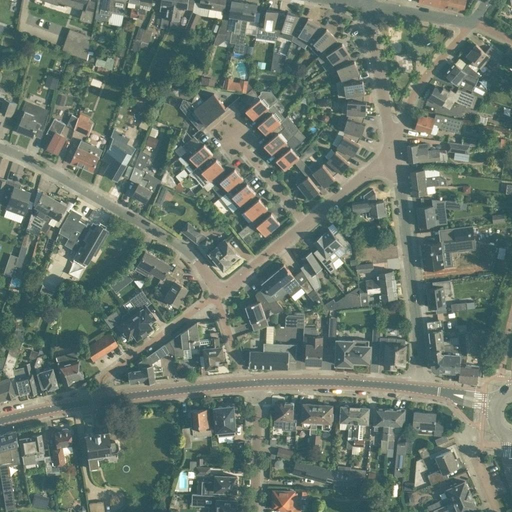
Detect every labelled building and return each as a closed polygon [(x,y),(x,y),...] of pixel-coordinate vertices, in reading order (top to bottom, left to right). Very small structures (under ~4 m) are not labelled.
[(50,0),(59,3),(60,0),(84,8),(81,16),(92,20),(95,1),(91,0),(50,0)] [(124,15),(127,0),(126,0),(101,0),(100,13),(111,15),(112,12),(124,15)] [(126,0),(127,0),(129,1),(128,6),(132,7),(131,16),(137,17),(140,0),(126,0)] [(146,9),(150,10),(152,5),(152,0),(140,0),(137,17),(144,18),(146,9)] [(167,28),(169,19),(172,19),(175,0),(161,0),(160,10),(166,11),(165,18),(162,17),(161,27),(167,28)] [(175,0),(172,19),(180,20),(182,7),(193,9),(194,9),(195,2),(195,0),(175,0)] [(201,0),(200,6),(210,8),(208,16),(222,19),(223,10),(224,10),(225,0),(201,0)] [(230,42),(236,43),(239,32),(240,33),(245,2),(232,0),(229,16),(237,17),(235,31),(232,31),(230,42)] [(439,0),(438,6),(464,12),(466,0),(439,0)] [(239,32),(236,43),(233,51),(244,53),(246,45),(244,44),(248,19),(255,20),(256,14),(258,4),(245,2),(240,33),(239,32)] [(260,11),(258,27),(257,27),(256,37),(275,40),(276,35),(276,29),(277,29),(277,27),(280,12),(280,11),(267,9),(266,12),(260,11)] [(280,12),(277,27),(294,33),(300,17),(300,16),(288,11),(287,14),(280,12)] [(200,15),(199,14),(193,12),(185,29),(193,32),(200,15)] [(307,21),(300,17),(294,33),(292,40),(305,48),(307,44),(309,41),(310,41),(319,25),(308,18),(307,21)] [(228,20),(223,19),(217,33),(225,34),(226,34),(228,20)] [(309,41),(307,44),(319,56),(325,50),(336,38),(327,29),(325,31),(319,25),(310,41),(309,41)] [(142,41),(143,40),(142,40),(146,30),(139,27),(132,49),(138,51),(142,41)] [(87,59),(91,36),(88,35),(70,28),(63,48),(62,50),(87,59)] [(142,41),(148,43),(152,32),(146,30),(142,40),(143,40),(142,41)] [(336,38),(325,50),(334,64),(336,63),(349,55),(350,54),(343,43),(340,45),(336,38)] [(493,68),(496,64),(502,57),(490,46),(485,52),(476,44),(467,55),(481,67),(485,62),(493,68)] [(124,56),(125,50),(118,48),(116,54),(124,56)] [(342,80),(344,79),(359,73),(355,61),(352,62),(349,55),(336,63),(337,67),(342,80)] [(106,61),(104,66),(112,70),(114,59),(108,57),(106,61)] [(170,61),(157,57),(154,66),(166,71),(170,61)] [(460,57),(455,62),(462,68),(466,64),(460,57)] [(511,64),(511,61),(507,57),(502,63),(509,68),(511,64)] [(284,64),(279,62),(272,60),(271,71),(281,73),(284,64)] [(202,74),(205,64),(197,61),(193,72),(202,74)] [(266,62),(258,61),(257,69),(265,70),(266,62)] [(445,74),(453,81),(457,85),(458,84),(472,91),(474,86),(478,79),(480,75),(476,71),(468,65),(463,70),(455,63),(445,74)] [(289,74),(292,68),(287,65),(284,71),(289,74)] [(50,70),(47,81),(57,84),(61,73),(50,70)] [(360,81),(359,73),(344,79),(345,83),(346,96),(349,96),(364,94),(365,94),(363,81),(360,81)] [(215,79),(202,77),(200,86),(214,88),(215,79)] [(233,79),(225,77),(224,89),(246,92),(248,81),(240,79),(239,82),(233,81),(233,79)] [(177,91),(178,88),(172,85),(171,85),(169,92),(176,94),(177,91)] [(459,103),(473,108),(476,99),(478,95),(457,88),(455,92),(450,89),(449,91),(443,87),(442,89),(435,85),(429,97),(442,105),(450,110),(455,101),(459,103)] [(245,103),(257,93),(253,88),(241,98),(245,103)] [(183,89),(181,92),(180,96),(192,101),(195,93),(183,89)] [(257,93),(245,103),(248,107),(246,109),(255,119),(257,118),(269,108),(274,104),(278,100),(276,99),(277,98),(271,91),(262,91),(261,91),(260,94),(259,95),(257,93)] [(206,124),(216,116),(204,101),(197,92),(191,105),(206,123),(205,124),(206,124)] [(315,100),(313,92),(307,93),(310,102),(315,100)] [(214,93),(204,101),(216,116),(227,107),(226,106),(226,107),(214,93)] [(66,96),(58,94),(56,101),(64,103),(66,96)] [(364,101),(364,94),(349,96),(348,102),(345,102),(342,105),(341,113),(347,113),(347,114),(349,114),(365,115),(366,115),(367,102),(364,101)] [(0,127),(5,113),(12,116),(17,103),(4,98),(2,104),(0,102),(0,127)] [(43,130),(38,129),(41,123),(43,124),(48,110),(27,102),(23,111),(25,111),(23,115),(17,130),(18,130),(23,132),(33,136),(34,135),(41,137),(43,130)] [(121,103),(112,132),(125,136),(134,107),(121,103)] [(285,118),(274,104),(269,108),(257,118),(261,122),(258,124),(267,134),(269,132),(281,122),(285,118)] [(439,127),(459,132),(460,131),(462,121),(463,120),(436,113),(435,118),(427,115),(427,117),(419,115),(415,128),(430,133),(435,134),(437,133),(439,127)] [(67,125),(74,128),(78,118),(72,114),(67,125)] [(363,122),(365,115),(349,114),(348,118),(344,130),(346,131),(361,136),(362,136),(366,123),(363,122)] [(294,135),(287,126),(293,121),(288,115),(285,118),(281,122),(269,132),(273,137),(265,144),(273,154),(275,152),(287,142),(294,135)] [(79,117),(78,118),(74,128),(74,129),(84,134),(89,136),(93,123),(88,121),(79,117)] [(66,124),(56,118),(48,133),(49,133),(54,135),(48,147),(58,153),(62,144),(66,136),(61,133),(66,124)] [(131,119),(126,133),(131,135),(136,120),(131,119)] [(108,140),(112,130),(94,124),(91,133),(108,140)] [(357,142),(361,136),(346,131),(344,135),(337,146),(339,147),(353,155),(354,155),(360,144),(357,142)] [(155,137),(149,135),(145,144),(152,146),(155,137)] [(287,142),(275,152),(279,157),(277,159),(285,169),(294,162),(299,157),(293,149),(301,142),(294,135),(287,142)] [(181,155),(198,141),(194,136),(182,146),(186,151),(181,155)] [(462,144),(470,145),(471,137),(463,136),(462,144)] [(110,148),(103,159),(110,163),(104,172),(117,180),(127,164),(135,150),(114,137),(113,138),(110,147),(110,148)] [(75,152),(71,162),(93,172),(97,162),(100,156),(103,149),(81,139),(78,146),(77,148),(75,152)] [(193,170),(211,156),(213,154),(204,144),(202,146),(198,141),(181,155),(193,170)] [(448,151),(455,152),(469,154),(470,145),(449,142),(448,151)] [(407,162),(420,160),(420,163),(440,160),(439,149),(428,150),(428,144),(427,144),(426,143),(405,146),(407,162)] [(327,160),(339,171),(341,173),(350,163),(348,161),(353,155),(339,147),(327,160)] [(160,182),(161,180),(147,171),(146,172),(142,170),(150,155),(141,149),(132,172),(130,178),(139,184),(133,194),(146,202),(151,194),(153,191),(155,192),(157,193),(160,182)] [(304,161),(308,158),(303,152),(300,157),(304,161)] [(214,161),(211,156),(193,170),(189,173),(197,178),(204,172),(211,181),(223,171),(225,169),(217,159),(214,161)] [(300,157),(299,157),(294,162),(301,169),(306,164),(304,161),(300,157)] [(333,176),(339,171),(327,160),(313,172),(323,184),(325,186),(335,178),(333,176)] [(166,168),(161,180),(160,182),(173,188),(177,185),(166,168)] [(181,179),(188,172),(183,168),(176,175),(181,179)] [(223,171),(211,181),(215,185),(212,187),(221,197),(241,180),(243,178),(235,168),(227,175),(223,171)] [(425,177),(424,169),(408,171),(410,184),(438,180),(439,185),(447,186),(446,178),(441,175),(436,175),(425,177)] [(323,184),(313,172),(306,177),(298,184),(310,198),(320,190),(318,188),(323,184)] [(23,215),(29,199),(27,198),(29,192),(14,186),(15,182),(6,179),(0,203),(0,204),(6,206),(5,208),(13,211),(22,214),(23,215)] [(245,185),(241,180),(221,197),(225,194),(231,201),(235,197),(241,205),(253,195),(256,193),(247,183),(245,185)] [(438,180),(410,184),(411,195),(427,193),(427,187),(437,185),(439,185),(438,180)] [(159,193),(165,196),(169,188),(168,188),(162,185),(159,193)] [(352,202),(354,212),(361,211),(361,210),(370,209),(370,216),(376,215),(386,214),(386,212),(387,211),(387,208),(385,207),(385,200),(374,202),(374,200),(377,200),(376,192),(373,188),(364,195),(364,201),(352,202)] [(42,192),(37,201),(34,205),(38,207),(34,214),(31,212),(27,226),(30,228),(32,225),(40,229),(45,220),(42,218),(53,198),(42,192)] [(253,220),(265,210),(268,208),(259,198),(257,200),(253,195),(241,205),(253,220)] [(54,225),(60,228),(69,211),(64,208),(65,205),(53,198),(42,218),(45,220),(49,222),(52,216),(57,219),(54,225)] [(461,201),(446,199),(445,207),(460,208),(461,201)] [(433,205),(417,207),(420,226),(435,224),(433,205)] [(71,249),(75,251),(90,227),(78,220),(82,215),(71,208),(69,211),(60,228),(70,233),(67,237),(75,242),(71,249)] [(265,210),(253,220),(238,232),(244,239),(259,227),(266,235),(280,223),(272,213),(269,215),(265,210)] [(492,215),(493,223),(505,222),(504,213),(492,215)] [(75,251),(76,252),(74,255),(75,256),(85,262),(91,253),(94,255),(109,231),(106,229),(96,223),(96,224),(93,222),(90,227),(75,251)] [(182,230),(182,231),(196,242),(203,234),(188,222),(182,230)] [(473,226),(454,228),(456,241),(475,239),(473,226)] [(322,235),(334,250),(339,247),(349,254),(352,253),(350,244),(340,230),(335,234),(330,228),(329,229),(323,235),(322,234),(322,235)] [(496,257),(504,258),(509,233),(502,232),(496,257)] [(333,262),(339,257),(334,251),(334,250),(322,235),(313,242),(314,242),(318,248),(314,252),(331,273),(336,268),(333,262)] [(215,246),(211,240),(208,236),(207,237),(200,243),(208,253),(207,254),(213,261),(215,259),(224,269),(232,262),(231,261),(239,255),(232,247),(225,238),(215,246)] [(421,244),(425,269),(444,267),(441,242),(421,244)] [(135,255),(130,264),(128,266),(135,270),(135,269),(146,276),(149,271),(157,258),(145,251),(140,258),(135,255)] [(312,252),(312,251),(301,257),(302,258),(306,264),(301,267),(315,290),(321,286),(316,272),(322,268),(322,267),(312,252)] [(169,265),(157,258),(149,271),(146,276),(147,276),(150,271),(161,278),(158,283),(163,286),(172,271),(167,268),(169,265)] [(357,273),(374,271),(373,263),(356,265),(357,273)] [(78,276),(81,268),(72,264),(68,272),(78,276)] [(290,272),(284,264),(273,273),(288,291),(288,292),(291,296),(292,295),(290,294),(300,285),(303,283),(300,280),(299,282),(294,276),(290,272)] [(14,268),(6,265),(3,273),(11,276),(14,268)] [(175,266),(172,271),(163,286),(169,290),(164,298),(168,300),(176,306),(186,288),(181,285),(183,270),(175,266)] [(358,281),(359,288),(395,283),(393,270),(377,272),(378,280),(371,281),(371,279),(358,281)] [(265,286),(260,290),(269,302),(276,299),(277,301),(288,292),(288,291),(273,273),(262,283),(265,286)] [(328,309),(325,304),(315,290),(308,279),(303,283),(300,285),(302,287),(323,312),(328,309)] [(397,296),(395,283),(359,288),(360,292),(361,296),(380,294),(380,299),(381,299),(382,304),(397,302),(397,296)] [(427,288),(429,307),(445,305),(443,286),(427,288)] [(37,289),(31,287),(29,293),(35,295),(37,289)] [(41,287),(38,295),(50,298),(52,294),(41,287)] [(246,306),(251,322),(266,317),(264,310),(271,308),(280,305),(277,301),(276,299),(269,302),(260,290),(255,294),(258,302),(246,306)] [(148,299),(142,291),(131,299),(136,306),(129,311),(145,334),(148,332),(149,330),(148,329),(151,327),(148,323),(152,320),(147,314),(149,312),(143,303),(148,299)] [(349,292),(345,294),(355,306),(361,305),(361,296),(360,292),(352,297),(349,292)] [(43,299),(36,296),(33,304),(38,306),(40,302),(41,302),(43,299)] [(339,308),(336,302),(334,299),(325,304),(328,309),(339,308)] [(452,304),(453,311),(467,309),(466,302),(452,304)] [(104,318),(105,319),(111,327),(116,323),(123,332),(125,331),(129,337),(133,334),(136,338),(139,335),(140,336),(142,337),(145,334),(129,311),(121,316),(116,309),(104,318)] [(285,326),(297,327),(298,315),(288,314),(286,316),(285,326)] [(175,357),(176,356),(184,356),(183,347),(195,346),(194,344),(200,343),(199,331),(198,321),(175,337),(176,341),(172,342),(171,340),(170,340),(170,341),(165,344),(170,351),(174,348),(175,355),(175,357)] [(317,327),(304,327),(303,353),(307,353),(306,363),(322,363),(322,353),(323,336),(317,335),(317,327)] [(438,330),(431,331),(428,331),(429,335),(430,341),(432,363),(433,367),(433,368),(434,369),(435,370),(436,370),(441,370),(443,370),(445,354),(460,355),(459,343),(444,345),(444,341),(443,330),(442,330),(438,330)] [(85,348),(87,352),(93,360),(117,344),(109,332),(85,348)] [(223,363),(224,361),(224,358),(226,357),(225,352),(223,352),(222,346),(220,346),(218,332),(211,333),(212,343),(211,342),(206,342),(204,344),(207,367),(219,366),(219,364),(222,364),(223,363)] [(459,343),(460,355),(467,355),(465,332),(464,332),(458,332),(459,337),(459,343)] [(405,338),(397,338),(388,338),(380,337),(380,343),(379,348),(387,348),(386,366),(395,367),(395,364),(398,365),(400,363),(404,363),(405,345),(405,338)] [(353,361),(353,340),(337,339),(336,364),(353,365),(353,361)] [(369,345),(369,339),(353,339),(353,340),(353,361),(370,362),(371,345),(369,345)] [(250,351),(249,367),(289,368),(289,361),(296,361),(297,344),(264,343),(264,351),(250,351)] [(168,352),(175,355),(174,348),(170,351),(165,344),(138,363),(139,370),(130,371),(131,383),(145,381),(145,382),(156,380),(154,370),(153,363),(168,352)] [(14,394),(18,393),(15,377),(14,377),(12,369),(19,348),(10,345),(6,357),(0,355),(0,399),(15,395),(14,394)] [(35,360),(37,356),(38,352),(31,350),(28,357),(35,360)] [(69,384),(69,382),(71,381),(71,380),(83,377),(80,367),(76,351),(68,353),(55,357),(60,374),(62,384),(65,383),(66,384),(69,384)] [(445,354),(443,370),(455,371),(455,372),(455,373),(455,375),(455,376),(456,377),(457,378),(458,379),(458,380),(459,381),(460,363),(461,357),(460,355),(445,354)] [(56,388),(55,386),(57,385),(54,376),(52,367),(48,367),(44,368),(42,370),(40,371),(39,368),(41,367),(40,362),(43,361),(41,355),(37,356),(35,360),(34,365),(40,387),(41,388),(43,388),(43,387),(46,386),(47,388),(49,388),(50,389),(53,389),(56,388)] [(15,377),(18,393),(19,394),(28,392),(29,393),(36,392),(33,382),(29,362),(23,363),(25,374),(15,377)] [(473,365),(466,364),(460,363),(459,381),(477,383),(479,365),(473,365)] [(283,427),(283,429),(296,429),(297,414),(293,414),(294,402),(277,401),(276,418),(275,418),(274,426),(283,427)] [(302,427),(310,428),(316,428),(318,405),(313,404),(313,403),(304,403),(302,427)] [(318,405),(316,428),(331,429),(332,412),(332,405),(323,404),(323,405),(318,405)] [(227,405),(226,406),(222,407),(221,406),(219,406),(218,407),(215,407),(217,430),(218,430),(218,436),(236,435),(235,428),(233,406),(231,406),(229,405),(227,405)] [(341,415),(340,421),(349,422),(348,436),(354,436),(355,406),(349,406),(348,405),(346,405),(344,405),(341,405),(341,415)] [(355,406),(354,436),(353,438),(359,438),(363,438),(364,423),(368,423),(369,417),(369,407),(367,407),(365,406),(363,406),(362,407),(355,406)] [(192,416),(193,436),(212,434),(210,419),(208,419),(207,409),(198,410),(198,408),(189,409),(189,412),(189,416),(192,416)] [(381,452),(387,452),(390,409),(376,408),(375,418),(375,430),(383,430),(383,438),(382,438),(381,452)] [(393,448),(394,439),(394,425),(403,425),(403,419),(404,409),(390,409),(387,452),(387,448),(393,448)] [(434,428),(434,433),(434,434),(443,434),(444,422),(436,422),(436,413),(414,411),(413,426),(434,428)] [(190,427),(183,427),(183,436),(191,435),(190,427)] [(54,432),(56,447),(72,445),(69,429),(68,430),(68,429),(66,428),(62,428),(61,430),(61,431),(54,432)] [(14,429),(0,433),(0,469),(5,509),(15,508),(10,471),(18,470),(17,463),(19,462),(16,439),(14,429)] [(116,452),(118,448),(117,443),(115,440),(109,441),(108,430),(84,434),(85,444),(89,468),(98,467),(97,458),(103,457),(102,454),(116,452)] [(19,438),(22,456),(23,464),(36,462),(35,460),(44,458),(44,456),(41,434),(31,435),(32,436),(19,438)] [(353,446),(364,447),(364,438),(363,438),(359,438),(353,438),(353,446)] [(405,452),(406,444),(397,443),(397,451),(395,475),(403,476),(405,452)] [(420,451),(422,456),(423,458),(430,454),(426,445),(418,449),(420,451)] [(279,447),(277,455),(291,458),(293,451),(279,447)] [(451,450),(442,454),(436,456),(441,469),(428,475),(432,484),(449,477),(446,471),(458,466),(451,450)] [(335,469),(335,470),(296,460),(293,472),(323,481),(323,480),(334,483),(333,489),(356,490),(356,492),(367,493),(367,480),(365,479),(365,477),(357,476),(350,474),(350,473),(346,472),(335,469)] [(196,466),(196,474),(210,475),(210,466),(196,466)] [(357,476),(365,477),(366,470),(351,468),(350,473),(350,474),(357,476)] [(368,479),(375,480),(376,472),(369,471),(368,479)] [(225,495),(225,491),(235,491),(236,485),(237,485),(237,476),(228,475),(228,473),(220,473),(220,475),(213,475),(213,481),(210,481),(210,494),(220,495),(225,495)] [(404,490),(413,490),(414,482),(405,481),(404,490)] [(439,508),(471,494),(472,494),(471,493),(470,493),(465,481),(457,484),(456,482),(450,485),(451,487),(445,490),(444,492),(446,497),(436,502),(439,508)] [(285,511),(300,511),(301,505),(297,505),(297,493),(294,493),(294,491),(274,490),(273,508),(281,508),(281,509),(285,509),(285,511)] [(408,493),(405,496),(405,502),(408,505),(412,504),(415,502),(414,495),(412,493),(408,493)] [(220,495),(210,494),(197,494),(196,505),(209,506),(208,511),(237,511),(238,508),(236,508),(236,500),(220,499),(220,495)] [(468,511),(468,510),(476,507),(471,494),(439,508),(438,508),(430,511),(468,511)] [(31,505),(46,505),(47,497),(32,496),(31,505)] [(104,511),(103,501),(88,503),(89,511),(104,511)]
